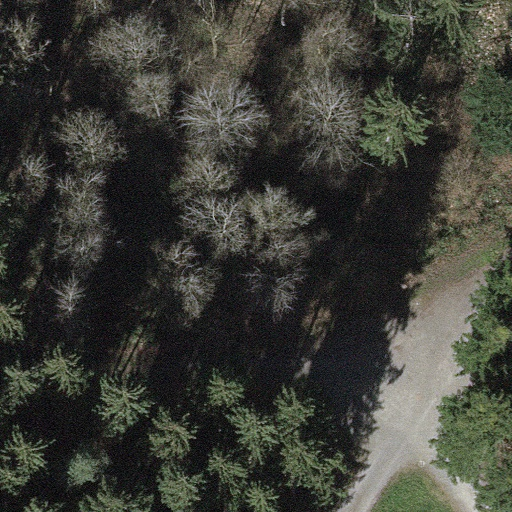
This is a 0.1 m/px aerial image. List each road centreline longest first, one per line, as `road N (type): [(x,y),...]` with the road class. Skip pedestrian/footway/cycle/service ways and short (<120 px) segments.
road 1 (track): [(0,391),(202,344),(446,363)]
road 2 (track): [(511,284),(446,363),(408,427)]
